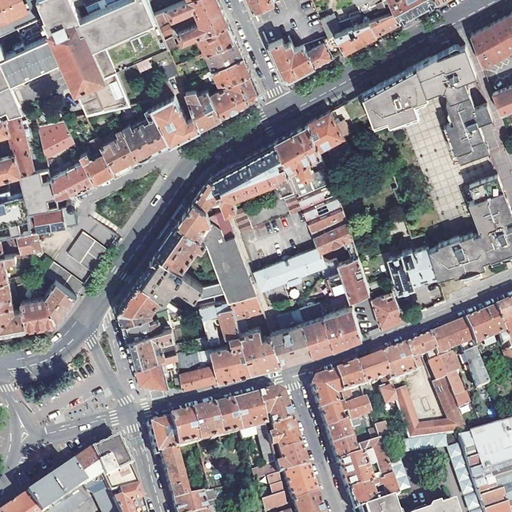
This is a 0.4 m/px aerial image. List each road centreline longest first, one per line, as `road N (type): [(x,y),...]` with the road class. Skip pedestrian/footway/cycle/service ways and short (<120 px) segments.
road 1 (secondary): [(81,321),(190,163),(283,110)]
road 2 (residential): [(290,371),(511,286)]
road 3 (secondary): [(283,110),(488,0)]
road 4 (residential): [(129,413),(290,371)]
road 5 (residential): [(290,371),(338,511)]
road 6 (residential): [(233,0),(283,110)]
